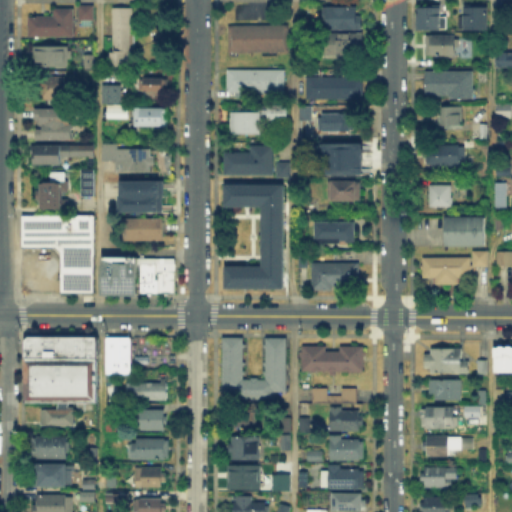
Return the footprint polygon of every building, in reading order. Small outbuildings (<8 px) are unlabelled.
[(417,28),(417,5),(440,5),(439,28),(417,28)] [(94,7),(94,22),(80,22),(81,7),(94,7)] [(323,28),(323,7),(360,8),(360,28),(323,28)] [(466,8),(488,8),(488,30),(466,30),(466,8)] [(57,15),(57,10),(75,10),(75,37),(29,37),(29,14),(57,15)] [(123,67),(111,67),(111,51),(114,51),(114,10),(135,10),(135,61),(123,61),(123,67)] [(290,27),(290,52),(229,52),(229,26),(290,27)] [(326,55),(326,33),(364,33),(364,56),(326,55)] [(455,37),(455,57),(428,57),(428,37),(455,37)] [(71,48),(71,68),(35,68),(36,48),(71,48)] [(479,80),(479,68),(488,68),(488,80),(479,80)] [(228,92),(228,71),(284,71),(284,92),(228,92)] [(475,93),(475,98),(450,98),(450,92),(427,92),(427,72),(475,73),(475,93)] [(306,99),(307,75),(366,76),(366,99),(306,99)] [(141,91),(141,78),(165,78),(165,91),(141,91)] [(39,100),(39,79),(67,79),(67,100),(39,100)] [(100,83),(119,83),(119,102),(100,101),(100,83)] [(105,116),(105,103),(125,103),(125,116),(105,116)] [(264,116),(283,117),(283,104),(265,103),(264,116)] [(498,117),(498,104),(511,104),(511,117),(498,117)] [(301,119),(301,107),(312,107),(312,119),(301,119)] [(440,124),(440,107),(462,107),(462,124),(440,124)] [(137,127),(137,109),(167,109),(167,127),(137,127)] [(275,121),(275,110),(286,110),(286,121),(275,121)] [(72,112),(72,140),(39,139),(39,112),(72,112)] [(230,133),(231,113),(263,113),(263,134),(230,133)] [(321,130),(321,115),(349,115),(349,130),(321,130)] [(456,145),(457,138),(484,138),(484,151),(465,151),(465,167),(425,167),(425,145),(456,145)] [(222,150),(248,150),(248,142),(270,142),(270,159),(288,160),(288,175),(222,174),(222,150)] [(321,142),(360,142),(360,173),(321,173),(321,142)] [(36,153),(32,153),(32,146),(62,146),(62,166),(36,166),(36,153)] [(87,147),(87,156),(72,156),(72,146),(87,147)] [(105,163),(105,148),(154,148),(154,174),(117,173),(117,163),(105,163)] [(96,171),(96,197),(81,197),(81,171),(96,171)] [(34,183),(51,183),(51,174),(67,174),(67,200),(69,200),(69,208),(34,208),(34,183)] [(456,187),(456,175),(471,175),(471,188),(456,187)] [(159,186),(159,196),(158,196),(158,206),(153,206),(153,210),(118,211),(118,205),(120,205),(120,198),(121,198),(121,187),(120,187),(120,181),(154,181),(154,185),(159,185),(159,186)] [(493,206),(504,206),(504,181),(493,181),(493,206)] [(330,202),(330,182),(361,183),(361,202),(330,202)] [(280,183),(280,286),(222,285),(222,264),(259,264),(259,205),(222,205),(222,183),(280,183)] [(428,206),(429,185),(451,185),(451,206),(428,206)] [(59,251),(52,245),(19,245),(20,238),(20,213),(91,213),(91,290),(59,290),(59,251)] [(495,229),(495,215),(503,215),(503,229),(495,229)] [(447,244),(447,216),(484,216),(484,244),(447,244)] [(126,219),(164,219),(163,242),(126,241),(126,219)] [(311,239),(311,219),(351,219),(351,241),(343,241),(343,239),(311,239)] [(433,281),(423,281),(423,257),(475,257),(475,254),(490,254),(490,269),(472,268),(472,283),(454,283),(454,287),(433,287),(433,281)] [(511,254),(511,266),(499,266),(499,254),(511,254)] [(128,294),(99,293),(99,255),(128,256),(128,294)] [(136,294),(128,294),(128,256),(137,256),(137,262),(136,291),(136,294)] [(156,291),(149,291),(149,293),(145,293),(145,291),(139,291),(139,262),(137,262),(137,256),(153,256),(153,277),(156,277),(156,291)] [(173,292),(166,292),(166,293),(162,293),(162,291),(156,291),(156,277),(153,277),(153,256),(158,256),(158,261),(161,261),(161,256),(173,256),(173,292)] [(305,265),(296,265),(296,256),(306,256),(305,265)] [(333,260),(333,288),(308,288),(309,260),(333,260)] [(333,288),(333,260),(357,260),(357,288),(333,288)] [(22,338),(25,336),(27,334),(37,334),(43,334),(43,357),(56,357),(69,357),(83,357),(96,357),(95,400),(38,400),(39,357),(22,357),(22,338)] [(56,357),(43,357),(43,334),(56,334),(56,357)] [(69,334),(69,357),(56,357),(56,334),(69,334)] [(83,334),(83,357),(69,357),(69,334),(83,334)] [(83,357),(83,334),(96,334),(96,357),(83,357)] [(103,334),(128,334),(128,369),(128,376),(110,376),(110,379),(103,379),(103,334)] [(240,377),(248,377),(248,375),(255,375),(255,377),(262,377),(262,335),(284,335),(284,392),(265,392),(265,397),(230,397),(230,389),(219,389),(219,335),(241,335),(240,377)] [(314,369),(299,369),(299,354),(296,354),(296,349),(300,349),(300,343),(324,343),(323,349),(315,349),(314,369)] [(337,349),(337,343),(361,343),(361,349),(365,349),(365,355),(361,355),(361,369),(346,369),(346,349),(337,349)] [(511,370),(491,370),(492,346),(511,346),(511,370)] [(461,348),(461,361),(468,361),(468,372),(431,372),(431,365),(424,365),(424,355),(431,355),(431,348),(461,348)] [(330,373),(330,349),(323,349),(315,349),(314,369),(327,369),(327,373),(330,373)] [(330,373),(330,349),(337,349),(346,349),(346,369),(333,369),(333,373),(330,373)] [(22,357),(39,357),(38,400),(22,400),(22,357)] [(163,380),(165,380),(165,397),(125,397),(125,380),(158,380),(158,376),(163,376),(163,380)] [(464,393),(464,400),(437,400),(437,393),(431,393),(431,378),(464,378),(464,393)] [(310,400),(310,385),(325,386),(325,393),(338,393),(339,386),(354,386),(354,400),(310,400)] [(479,401),(479,390),(487,390),(487,402),(479,401)] [(37,423),(37,406),(71,406),(71,423),(37,423)] [(467,416),(467,407),(478,407),(478,416),(467,416)] [(423,408),(457,408),(457,429),(423,429),(423,408)] [(231,428),(231,409),(258,409),(258,428),(231,428)] [(140,431),(140,410),(164,410),(164,431),(140,431)] [(332,433),(332,411),(362,411),(362,433),(332,433)] [(288,414),(288,448),(278,448),(278,414),(288,414)] [(108,432),(108,416),(117,416),(117,432),(108,432)] [(69,436),(69,458),(34,458),(34,436),(69,436)] [(259,437),(259,459),(231,459),(231,437),(259,437)] [(333,460),(333,438),(362,438),(362,460),(333,460)] [(450,438),(450,439),(473,439),(473,448),(450,448),(450,456),(425,455),(425,438),(450,438)] [(170,440),(170,461),(132,461),(132,440),(170,440)] [(479,464),(480,450),(487,450),(487,464),(479,464)] [(308,461),(308,453),(325,453),(325,461),(308,461)] [(37,486),(37,465),(71,466),(71,487),(37,486)] [(262,467),(261,489),(228,489),(228,467),(262,467)] [(328,488),(328,467),(363,467),(363,488),(328,488)] [(164,468),(164,487),(137,487),(137,468),(164,468)] [(422,486),(422,468),(452,468),(452,487),(422,486)] [(93,478),(93,487),(80,487),(80,478),(93,478)] [(308,479),(308,492),(300,492),(300,479),(308,479)] [(291,480),(291,491),(282,491),(282,480),(291,480)] [(92,489),(92,500),(77,500),(77,489),(92,489)] [(128,493),(128,502),(114,502),(114,493),(128,493)] [(364,494),(364,511),(333,511),(333,494),(364,494)] [(254,496),(254,503),(268,503),(268,511),(235,511),(235,496),(254,496)] [(479,496),(479,509),(469,509),(469,496),(479,496)] [(73,497),(73,511),(36,511),(36,497),(73,497)] [(423,511),(423,498),(451,499),(451,511),(423,511)] [(134,511),(134,500),(165,500),(165,511),(134,511)] [(278,511),(282,503),(292,507),(290,511),(278,511)]
